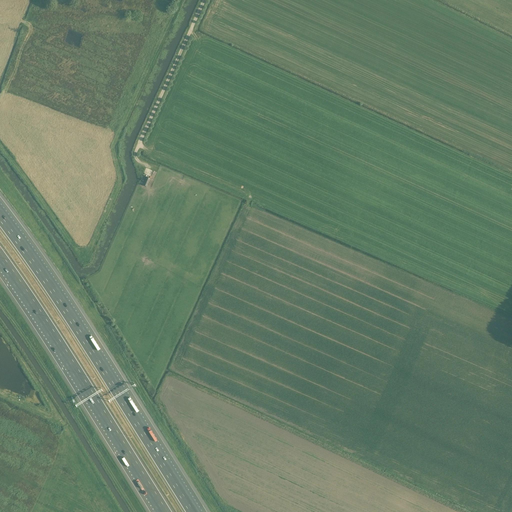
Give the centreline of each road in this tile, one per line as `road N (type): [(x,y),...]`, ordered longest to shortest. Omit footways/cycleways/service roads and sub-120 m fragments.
road 1 (motorway): [(193,511),(0,215)]
road 2 (motorway): [(0,259),(162,511)]
road 3 (track): [(190,32),(135,153),(156,168),(149,185)]
